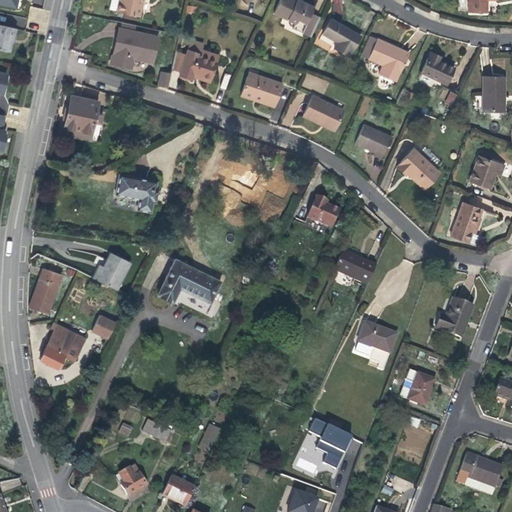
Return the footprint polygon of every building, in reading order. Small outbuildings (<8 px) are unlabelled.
[(117,11),(118,0),(111,0),(109,9),(117,11)] [(118,0),(117,11),(138,15),(141,0),(118,0)] [(292,29),(310,37),(320,17),(311,13),(314,8),(304,3),(303,4),(297,1),(297,0),(296,0),(279,0),(274,13),(295,23),(292,29)] [(468,0),(468,12),(487,13),(486,0),(468,0)] [(360,36),(331,19),(322,34),(337,42),(334,48),(349,57),(360,36)] [(12,37),(14,37),(16,29),(0,25),(0,49),(9,51),(10,43),(12,37)] [(111,64),(130,68),(132,57),(152,62),(157,37),(118,29),(111,64)] [(319,40),(334,48),(337,42),(322,34),(319,40)] [(376,39),(369,35),(360,55),(368,59),(376,39)] [(409,53),(376,39),(368,59),(382,65),(378,74),(395,81),(399,72),(400,73),(409,53)] [(200,49),(201,50),(203,44),(191,40),(187,50),(199,54),(200,49)] [(481,65),(489,64),(488,47),(480,47),(481,65)] [(210,79),(218,55),(201,50),(200,49),(199,54),(187,50),(186,55),(180,71),(179,75),(191,79),(191,77),(193,74),(210,79)] [(180,71),(186,55),(178,52),(174,69),(180,71)] [(441,57),(430,52),(421,72),(446,84),(454,68),(439,61),(441,57)] [(168,88),(170,76),(160,73),(158,86),(168,88)] [(193,74),(191,77),(209,83),(210,79),(193,74)] [(302,86),(307,88),(311,76),(306,75),(302,86)] [(274,106),(281,84),(258,76),(256,79),(247,76),(240,95),(253,100),(254,98),(258,100),(258,101),(274,106)] [(501,100),(502,77),(482,77),(482,111),(504,111),(504,100),(501,100)] [(402,89),(395,104),(406,108),(412,93),(402,89)] [(445,103),(451,105),(456,95),(450,92),(445,103)] [(78,95),(77,100),(91,104),(92,99),(78,95)] [(343,110),(312,96),(304,114),(325,124),(323,126),(333,131),(343,110)] [(60,109),(58,116),(63,117),(62,121),(60,128),(63,129),(61,137),(80,141),(82,133),(86,134),(89,124),(96,126),(98,116),(91,114),(93,104),(91,104),(77,100),(67,98),(64,110),(60,109)] [(303,116),(323,126),(325,124),(304,114),(303,116)] [(82,133),(80,141),(92,144),(96,126),(89,124),(86,134),(82,133)] [(381,159),(391,136),(364,124),(355,144),(374,153),(373,155),(381,159)] [(438,173),(413,149),(397,167),(405,174),(406,173),(423,188),(438,173)] [(490,188),(495,174),(499,163),(478,156),(474,165),(477,166),(471,182),(490,188)] [(499,163),(495,174),(500,175),(504,165),(499,163)] [(477,166),(474,165),(469,181),(471,182),(477,166)] [(157,183),(117,175),(112,195),(136,200),(134,210),(150,213),(152,203),(155,204),(158,191),(155,191),(157,183)] [(315,197),(305,218),(330,230),(338,212),(324,205),(326,202),(315,197)] [(468,242),(473,230),(476,231),(480,220),(478,219),(482,209),(462,202),(450,235),(468,242)] [(473,230),(468,242),(475,245),(479,235),(475,234),(476,231),(473,230)] [(360,262),(340,253),(338,257),(358,266),(360,262)] [(89,279),(113,291),(128,264),(108,254),(101,267),(99,272),(94,269),(89,279)] [(338,257),(331,274),(364,288),(373,268),(360,262),(358,266),(338,257)] [(174,263),(156,298),(170,305),(177,291),(207,306),(218,284),(197,274),(174,263)] [(40,304),(47,307),(55,290),(47,287),(52,274),(42,270),(28,307),(37,311),(40,304)] [(44,314),(47,307),(40,304),(37,311),(44,314)] [(434,329),(429,343),(455,352),(466,321),(447,314),(440,331),(434,329)] [(89,331),(104,339),(112,323),(97,316),(89,331)] [(84,340),(51,325),(49,329),(52,331),(38,361),(56,370),(62,357),(72,362),(84,340)] [(361,325),(354,345),(386,357),(394,337),(361,325)] [(423,406),(434,379),(409,369),(398,396),(423,406)] [(511,407),(511,383),(499,379),(493,395),(509,401),(507,406),(511,407)] [(410,424),(417,427),(420,420),(412,417),(410,424)] [(146,420),(141,430),(165,442),(169,432),(146,420)] [(119,433),(130,436),(132,425),(121,423),(119,433)] [(348,440),(338,435),(340,429),(328,424),(326,430),(311,423),(305,436),(317,441),(312,452),(324,457),(319,466),(335,474),(340,464),(337,463),(348,440)] [(198,447),(208,452),(218,430),(209,425),(198,447)] [(337,463),(340,464),(350,441),(348,440),(337,463)] [(479,482),(491,487),(499,466),(463,453),(453,481),(476,489),(479,482)] [(296,468),(312,471),(314,460),(298,456),(296,468)] [(132,465),(116,474),(121,482),(118,484),(126,496),(144,485),(132,465)] [(121,482),(116,474),(113,477),(118,484),(121,482)] [(169,477),(160,496),(183,507),(192,488),(169,477)] [(488,494),(491,487),(479,482),(476,489),(488,494)] [(391,489),(382,485),(378,492),(387,496),(391,489)] [(292,495),(285,511),(310,511),(313,503),(292,495)]
